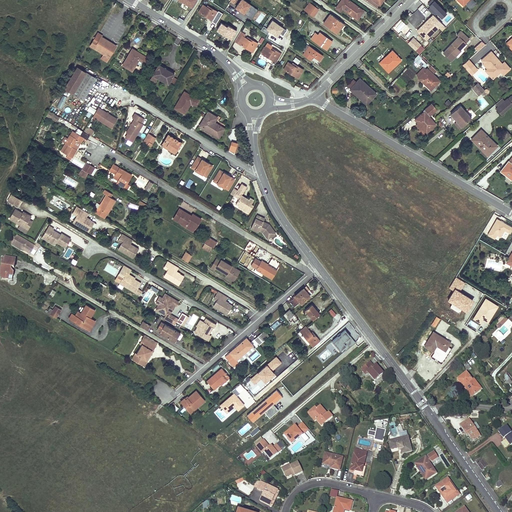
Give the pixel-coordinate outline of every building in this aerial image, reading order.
[(248,16),(254,8),(250,4),(243,0),(240,0),(236,7),(240,11),(241,10),(244,12),(243,13),(248,16)] [(359,16),(363,10),(348,0),(341,0),(336,8),(340,11),(342,9),(357,19),(359,17),(359,16)] [(431,7),(428,10),(433,15),(434,16),(437,13),(442,18),(447,13),(434,1),(429,6),(431,7)] [(210,9),(207,7),(203,5),(199,12),(213,20),(218,12),(210,7),(210,9)] [(318,10),(312,5),(307,11),(314,16),(318,10)] [(252,19),(258,10),(254,8),(248,16),(252,19)] [(342,22),(331,14),(324,23),(337,33),(340,28),(339,27),(342,22)] [(433,15),(430,18),(431,19),(418,31),(420,33),(423,37),(426,39),(430,36),(435,31),(442,24),(433,15)] [(431,19),(430,18),(418,31),(431,19)] [(277,25),(273,21),(272,21),(267,28),(279,37),(285,30),(277,25)] [(227,27),(225,25),(221,23),(217,30),(231,38),(236,30),(228,25),(227,27)] [(235,41),(239,43),(253,51),(258,43),(250,39),(249,40),(247,39),(244,37),(246,34),(241,31),(235,41)] [(456,56),(454,55),(460,49),(461,50),(467,44),(466,43),(470,39),(461,31),(457,35),(459,37),(448,49),(444,53),(452,61),(456,56)] [(90,45),(104,54),(109,57),(116,46),(101,37),(102,35),(98,33),(90,45)] [(328,44),(331,41),(320,33),(318,35),(315,33),(311,39),(327,49),(330,46),(328,44)] [(421,45),(414,37),(408,43),(416,50),(421,45)] [(305,52),(304,54),(311,59),(313,56),(320,60),(323,56),(307,44),(302,50),(305,52)] [(272,50),(270,49),(266,47),(262,53),(276,62),(281,53),(273,49),(272,50)] [(132,49),(123,65),(132,71),(139,59),(144,62),(147,57),(132,49)] [(393,51),(389,54),(390,55),(381,64),(388,72),(401,60),(393,51)] [(504,75),(511,69),(504,62),(502,64),(491,52),(481,60),(484,64),(485,63),(489,67),(487,69),(485,71),(493,79),(497,75),(498,76),(502,73),(504,75)] [(390,55),(389,54),(380,63),(381,64),(390,55)] [(469,60),(463,65),(468,72),(474,66),(469,60)] [(294,66),(292,65),(288,63),(284,70),(298,78),(303,70),(295,65),(294,66)] [(153,74),(151,79),(156,82),(158,78),(168,83),(174,74),(159,65),(153,74)] [(430,65),(428,67),(434,73),(437,70),(430,65)] [(478,70),(474,66),(468,72),(472,75),(478,70)] [(83,99),(96,78),(86,72),(77,67),(64,88),(73,94),(83,99)] [(424,67),(417,75),(420,77),(427,69),(424,67)] [(422,81),(423,80),(433,89),(440,80),(428,69),(427,69),(420,77),(419,78),(422,81)] [(354,92),(355,91),(368,103),(376,94),(360,79),(356,83),(350,89),(354,92)] [(356,83),(354,80),(348,86),(350,89),(356,83)] [(433,89),(423,80),(422,81),(432,90),(433,89)] [(476,85),(473,88),(479,95),(482,92),(485,95),(488,93),(485,90),(478,83),(476,85)] [(368,103),(355,91),(354,92),(367,104),(368,103)] [(185,92),(175,108),(184,113),(191,102),(196,105),(199,100),(185,92)] [(57,107),(62,108),(66,95),(61,94),(57,107)] [(508,99),(505,102),(499,107),(496,109),(501,115),(511,105),(511,103),(511,102),(511,96),(508,99)] [(496,104),(499,107),(505,102),(502,99),(496,104)] [(436,108),(432,104),(424,111),(425,112),(415,120),(418,123),(419,123),(427,132),(436,125),(429,117),(436,108)] [(89,105),(87,110),(93,114),(96,109),(89,105)] [(454,117),(455,117),(463,126),(471,119),(460,105),(451,114),(454,117)] [(97,109),(92,116),(112,127),(117,119),(98,107),(97,109)] [(436,108),(429,117),(437,110),(436,108)] [(48,112),(47,114),(56,120),(57,117),(48,112)] [(208,112),(200,125),(219,137),(224,128),(214,122),(217,117),(208,112)] [(132,142),(135,137),(143,124),(141,123),(143,119),(135,113),(132,118),(134,119),(126,132),(128,133),(125,138),(132,142)] [(463,126),(455,117),(454,117),(457,121),(455,123),(460,129),(463,126)] [(427,132),(419,123),(418,123),(421,127),(417,131),(422,137),(427,132)] [(80,135),(83,137),(87,140),(90,135),(87,133),(83,131),(83,130),(80,135)] [(497,145),(481,130),(472,140),(483,149),(489,154),(497,145)] [(503,137),(506,140),(511,135),(507,130),(505,132),(507,134),(503,137)] [(70,135),(65,143),(67,145),(63,152),(67,155),(71,157),(76,149),(73,147),(78,140),(81,142),(83,137),(80,135),(75,133),(72,137),(70,135)] [(152,136),(148,133),(143,142),(150,147),(152,144),(149,142),(152,136)] [(168,135),(163,143),(176,151),(180,143),(176,141),(176,140),(168,135)] [(234,153),(238,143),(231,140),(228,151),(234,153)] [(176,151),(163,143),(162,145),(174,152),(176,151)] [(212,165),(197,156),(190,167),(205,176),(212,165)] [(511,156),(501,170),(509,176),(508,178),(511,180),(511,156)] [(86,162),(83,169),(88,172),(93,175),(97,168),(86,162)] [(131,175),(113,164),(110,170),(116,174),(121,176),(118,180),(117,183),(124,187),(126,183),(131,175)] [(234,179),(219,170),(213,181),(228,190),(234,179)] [(148,191),(153,183),(149,181),(144,188),(148,191)] [(249,200),(241,195),(247,187),(242,184),(238,190),(234,196),(239,199),(235,204),(239,206),(238,207),(248,213),(253,205),(251,204),(254,200),(250,198),(249,200)] [(105,195),(99,205),(109,211),(115,200),(110,197),(112,194),(104,190),(102,193),(105,195)] [(18,206),(22,200),(12,193),(8,200),(18,206)] [(96,207),(94,211),(104,218),(106,214),(107,214),(109,211),(99,205),(97,208),(96,207)] [(88,213),(77,206),(72,213),(77,216),(73,222),(89,231),(92,226),(89,224),(89,223),(91,220),(86,217),(88,213)] [(23,213),(16,208),(10,217),(25,227),(30,219),(32,216),(24,211),(23,213)] [(192,216),(179,209),(174,218),(182,223),(181,225),(193,232),(195,228),(201,219),(193,214),(192,216)] [(264,218),(257,215),(251,227),(259,230),(264,232),(266,235),(268,233),(270,236),(275,233),(269,224),(263,221),(264,218)] [(506,240),(511,229),(511,225),(496,217),(488,232),(484,229),(482,232),(499,241),(501,238),(506,240)] [(54,229),(49,226),(42,237),(49,241),(51,238),(56,242),(56,241),(66,247),(71,239),(61,233),(60,234),(60,235),(57,234),(58,233),(53,230),(54,229)] [(133,239),(122,233),(118,240),(122,242),(118,249),(134,257),(137,252),(134,251),(134,249),(136,246),(131,243),(133,239)] [(41,245),(37,243),(35,246),(17,235),(11,244),(19,249),(20,248),(30,254),(34,249),(37,251),(41,245)] [(207,236),(203,242),(204,243),(208,245),(212,238),(207,236)] [(212,238),(208,245),(211,247),(212,248),(216,241),(212,238)] [(14,277),(14,273),(12,270),(12,268),(15,268),(16,260),(6,258),(5,263),(3,263),(3,267),(2,271),(1,276),(3,277),(2,279),(9,280),(10,276),(14,277)] [(256,268),(255,269),(261,272),(271,278),(276,269),(262,261),(261,262),(255,258),(251,265),(256,268)] [(216,268),(223,272),(224,270),(227,272),(226,274),(225,276),(230,278),(231,277),(234,279),(239,271),(221,259),(219,261),(216,259),(211,267),(215,269),(216,268)] [(179,267),(168,260),(164,267),(168,269),(164,276),(179,285),(184,276),(176,271),(179,267)] [(133,276),(126,272),(120,282),(119,283),(135,292),(141,282),(132,277),(133,276)] [(448,299),(453,302),(450,307),(453,309),(459,313),(462,308),(467,312),(473,302),(468,299),(469,297),(466,295),(465,297),(464,297),(462,295),(463,293),(460,291),(465,282),(457,277),(450,287),(454,290),(448,299)] [(296,294),(289,300),(295,306),(300,301),(302,303),(310,296),(307,292),(306,292),(303,289),(297,294),(296,294)] [(228,296),(218,290),(214,297),(217,299),(213,305),(226,314),(232,305),(225,301),(228,296)] [(179,302),(165,294),(163,298),(163,299),(160,305),(158,306),(156,310),(166,316),(164,319),(172,323),(175,317),(170,314),(171,313),(169,312),(171,310),(170,309),(172,307),(173,307),(174,304),(177,306),(177,305),(179,303),(178,303),(179,302)] [(494,303),(486,298),(473,319),(481,324),(484,321),(488,323),(499,306),(494,303)] [(305,310),(308,314),(312,318),(313,319),(320,314),(311,304),(305,310)] [(79,317),(75,315),(72,313),(69,318),(86,328),(91,320),(89,319),(90,317),(95,310),(86,305),(81,313),(79,317)] [(56,306),(51,314),(57,317),(62,309),(56,306)] [(331,309),(328,311),(334,317),(336,315),(331,309)] [(284,315),(288,320),(294,314),(290,310),(284,315)] [(181,313),(177,322),(185,325),(189,316),(181,313)] [(288,320),(285,322),(290,327),(298,319),(294,314),(288,320)] [(440,319),(436,316),(431,325),(435,327),(440,319)] [(96,321),(90,317),(89,319),(91,320),(86,328),(90,330),(96,321)] [(508,319),(505,317),(498,325),(500,327),(508,319)] [(198,327),(194,332),(208,341),(211,336),(208,334),(209,332),(210,332),(213,328),(214,328),(216,324),(206,318),(204,322),(203,321),(199,328),(198,327)] [(143,321),(140,326),(147,330),(150,326),(143,321)] [(177,337),(176,336),(178,333),(161,322),(156,330),(160,332),(159,333),(174,342),(177,337)] [(306,326),(297,333),(308,345),(310,344),(313,346),(320,341),(314,334),(313,335),(311,332),(306,326)] [(355,343),(352,340),(345,331),(332,342),(339,351),(343,348),(346,351),(355,343)] [(450,343),(434,332),(425,346),(433,352),(437,346),(437,345),(438,346),(438,347),(445,351),(450,343)] [(261,333),(254,339),(259,345),(263,341),(266,339),(261,333)] [(158,342),(145,335),(143,338),(156,346),(158,342)] [(132,359),(141,364),(147,355),(148,355),(151,350),(153,351),(156,346),(143,338),(139,343),(142,345),(137,353),(136,352),(132,359)] [(239,345),(226,357),(234,367),(238,363),(236,360),(252,345),(246,338),(241,343),(241,344),(240,345),(239,345)] [(287,352),(285,353),(287,356),(292,352),(287,345),(284,348),(287,352)] [(147,355),(141,364),(144,366),(153,351),(151,350),(148,355),(147,355)] [(277,356),(250,378),(255,384),(261,378),(265,382),(275,373),(272,370),(281,361),(277,356)] [(471,367),(467,361),(461,366),(466,371),(471,367)] [(362,369),(365,373),(374,366),(370,362),(362,369)] [(366,374),(368,372),(369,374),(375,380),(383,373),(376,365),(374,366),(365,373),(366,374)] [(207,381),(211,387),(214,384),(226,374),(222,368),(207,381)] [(472,380),(469,376),(467,373),(458,381),(463,387),(464,386),(472,396),(481,389),(474,379),(472,380)] [(226,374),(214,384),(216,387),(220,383),(228,376),(226,374)] [(511,383),(511,381),(510,379),(507,374),(503,376),(507,381),(506,382),(509,386),(511,383)] [(228,376),(220,383),(221,384),(230,377),(228,376)] [(233,394),(220,405),(226,412),(234,406),(237,411),(245,405),(241,400),(236,395),(240,392),(238,390),(236,388),(231,392),(233,394)] [(180,402),(186,408),(200,396),(196,391),(185,400),(184,398),(180,402)] [(200,396),(186,408),(190,413),(196,408),(194,406),(202,398),(200,396)] [(268,397),(247,414),(252,420),(255,417),(266,408),(272,415),(279,410),(273,403),(268,397)] [(202,398),(194,406),(196,408),(204,401),(202,398)] [(313,412),(309,415),(315,421),(316,420),(322,426),(332,417),(328,412),(327,413),(326,414),(323,412),(324,410),(320,405),(316,408),(317,410),(314,412),(313,412)] [(307,413),(309,415),(313,412),(314,412),(317,410),(316,408),(314,407),(307,413)] [(469,419),(460,425),(465,433),(467,432),(472,441),(480,436),(469,419)] [(299,438),(309,430),(302,422),(296,427),(294,425),(283,435),(285,438),(291,445),(295,441),(299,438)] [(217,423),(210,424),(210,428),(213,427),(214,431),(219,430),(217,423)] [(506,426),(498,432),(504,438),(505,437),(510,445),(511,443),(511,431),(510,431),(506,426)] [(375,437),(374,440),(383,442),(386,430),(377,428),(376,432),(375,437)] [(408,436),(389,441),(391,449),(399,448),(399,449),(401,448),(402,454),(412,451),(408,436)] [(280,441),(273,447),(271,445),(270,446),(264,439),(263,440),(261,438),(255,443),(257,445),(256,446),(262,453),(264,451),(265,454),(271,460),(286,448),(280,441)] [(255,447),(252,450),(258,456),(261,453),(255,447)] [(350,469),(355,471),(355,469),(362,470),(367,452),(355,449),(350,469)] [(434,451),(425,457),(429,462),(431,460),(432,462),(439,458),(438,456),(434,451)] [(492,466),(495,465),(497,463),(498,460),(498,457),(496,454),(494,452),(491,451),(488,451),(485,453),(483,455),(482,458),(483,461),(484,464),(486,466),(489,467),(492,466)] [(325,453),(322,464),(331,466),(330,468),(339,470),(342,457),(325,453)] [(425,457),(417,462),(422,470),(420,471),(425,480),(436,473),(429,462),(425,457)] [(479,458),(475,461),(479,467),(481,470),(487,466),(482,459),(481,460),(479,458)] [(286,477),(291,474),(294,473),(295,475),(303,471),(298,462),(290,466),(289,464),(281,468),(286,477)] [(498,481),(500,484),(502,486),(505,487),(508,487),(511,486),(511,485),(511,471),(509,470),(506,470),(503,470),(501,472),(499,475),(498,478),(498,481)] [(447,478),(437,485),(444,495),(443,496),(447,503),(459,495),(447,478)] [(260,481),(257,488),(264,492),(260,501),(270,506),(274,497),(273,497),(276,489),(260,481)] [(437,485),(435,487),(443,496),(444,495),(437,485)] [(331,489),(330,497),(337,498),(338,490),(331,489)] [(274,497),(270,506),(272,507),(280,491),(278,490),(274,497)] [(343,511),(344,511),(342,511),(343,509),(344,510),(350,511),(352,502),(337,498),(333,511),(343,511)]
